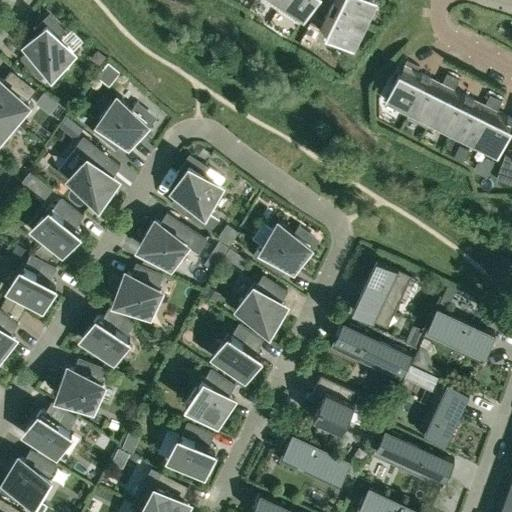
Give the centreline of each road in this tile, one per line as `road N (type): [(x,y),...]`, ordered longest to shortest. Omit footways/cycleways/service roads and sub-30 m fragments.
road 1 (residential): [(216,511),(345,232),(342,221),(212,128),(190,125),(170,139),(0,424)]
road 2 (residential): [(511,384),(466,511)]
